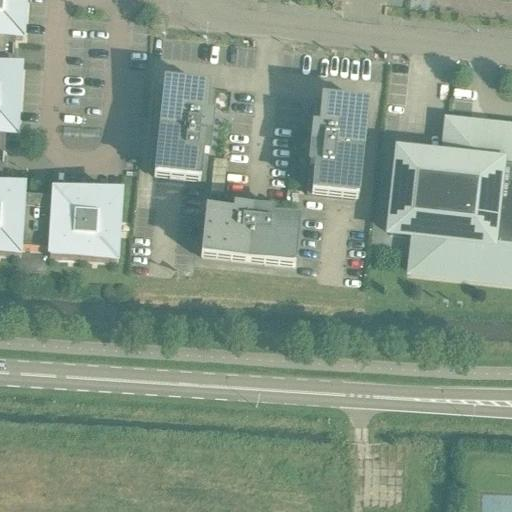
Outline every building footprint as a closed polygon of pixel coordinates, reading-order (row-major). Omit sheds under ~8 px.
[(48,253),(48,260),(114,265),(119,199),(52,194),(52,201),(22,199),(22,192),(0,191),(4,139),(14,139),(19,73),(11,72),(13,42),(21,42),(23,0),(0,0),(0,257),(18,259),(18,251),(48,253)] [(163,87),(153,180),(156,181),(204,186),(214,93),(166,88),(163,87)] [(366,109),(315,103),(305,197),(356,203),(366,109)] [(410,275),(511,286),(511,132),(447,126),(443,161),(398,157),(389,237),(414,240),(410,275)] [(201,258),(200,261),(293,271),(294,269),(299,220),(206,210),(201,258)]
